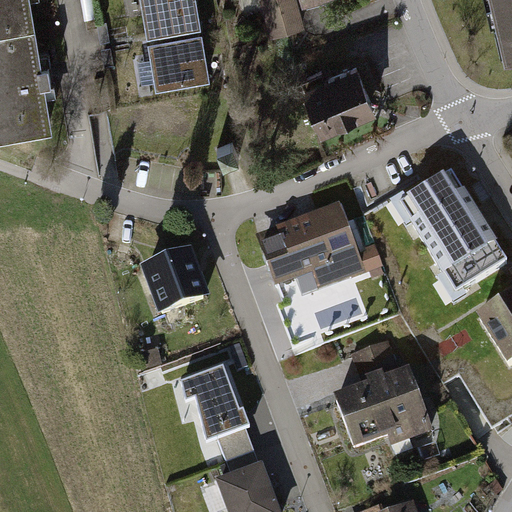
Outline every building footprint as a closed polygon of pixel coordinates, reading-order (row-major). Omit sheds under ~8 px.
[(0,0),(0,25),(33,20),(29,0),(0,0)] [(194,0),(140,0),(145,31),(198,23),(194,0)] [(297,0),(260,0),(271,38),(306,29),(297,0)] [(511,0),(489,0),(504,60),(511,58),(511,0)] [(33,20),(0,25),(0,131),(50,123),(43,77),(49,76),(46,58),(40,59),(33,20)] [(200,29),(147,37),(154,82),(207,73),(200,29)] [(359,62),(303,84),(322,131),(378,108),(359,62)] [(234,139),(218,146),(224,162),(232,159),(241,155),(234,139)] [(454,279),(500,252),(456,176),(428,193),(415,200),(410,203),(454,279)] [(352,281),(384,269),(375,246),(366,249),(367,253),(360,255),(340,203),(256,236),(277,289),(313,275),(319,291),(351,279),(352,281)] [(193,250),(133,272),(151,320),(210,299),(193,250)] [(511,299),(478,321),(510,372),(511,370),(511,299)] [(364,387),(335,398),(355,452),(389,439),(393,449),(435,433),(411,369),(401,373),(390,342),(352,356),(364,387)] [(241,413),(224,369),(182,384),(187,404),(196,400),(207,444),(218,440),(247,430),(251,428),(245,412),(241,413)] [(258,460),(247,430),(218,440),(229,470),(258,460)] [(280,511),(263,465),(216,483),(227,511),(224,511),(280,511)] [(385,511),(383,506),(365,511),(418,511),(415,503),(389,511),(385,511)]
